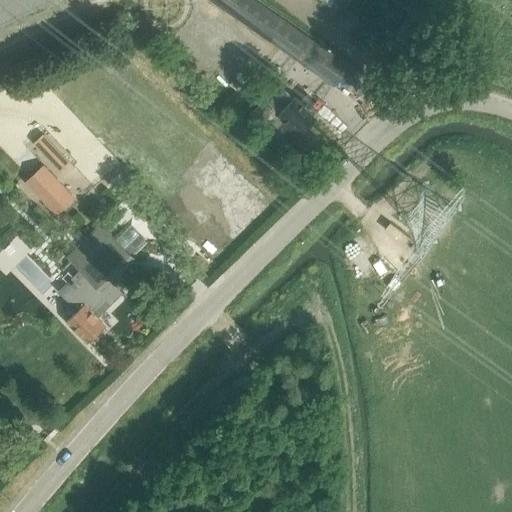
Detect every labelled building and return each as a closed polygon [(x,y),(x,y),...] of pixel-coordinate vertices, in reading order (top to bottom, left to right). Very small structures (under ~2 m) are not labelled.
[(211,0),(335,86),(350,64),(258,0),(211,0)] [(342,4),(336,0),(314,0),(314,1),(333,15),(342,4)] [(438,28),(416,12),(397,37),(419,53),(438,28)] [(270,135),(284,121),(299,136),(317,118),(304,105),(312,97),(304,88),(293,99),(280,85),(250,114),(270,135)] [(44,135),(35,143),(60,170),(70,162),(44,135)] [(46,167),(28,184),(53,212),(72,195),(46,167)] [(80,308),(68,319),(88,341),(107,324),(95,312),(108,300),(111,303),(124,292),(113,279),(136,258),(108,227),(84,249),(97,264),(66,292),(80,308)] [(357,234),(340,249),(350,260),(367,246),(357,234)]
